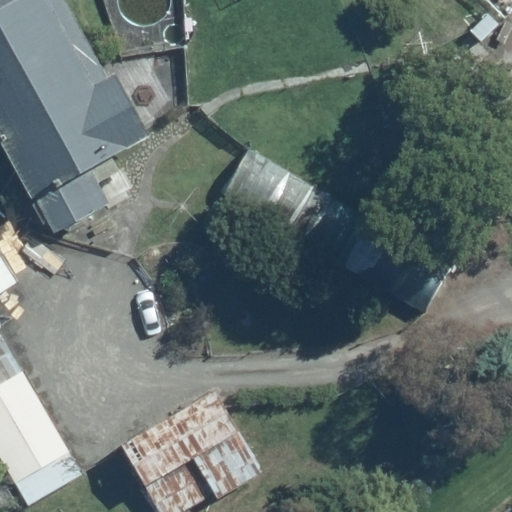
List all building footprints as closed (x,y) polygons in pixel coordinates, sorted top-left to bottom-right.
[(72,0),(0,0),(0,124),(59,233),(136,191),(117,156),(157,134),(123,73),(114,77),(72,0)] [(511,0),(489,0),(503,14),(511,5),(511,0)] [(228,193),(390,290),(429,314),(457,267),(255,146),(228,193)] [(86,474),(83,469),(5,334),(0,337),(0,449),(33,505),(86,474)] [(223,389),(215,394),(128,445),(167,511),(218,511),(275,479),(223,389)]
